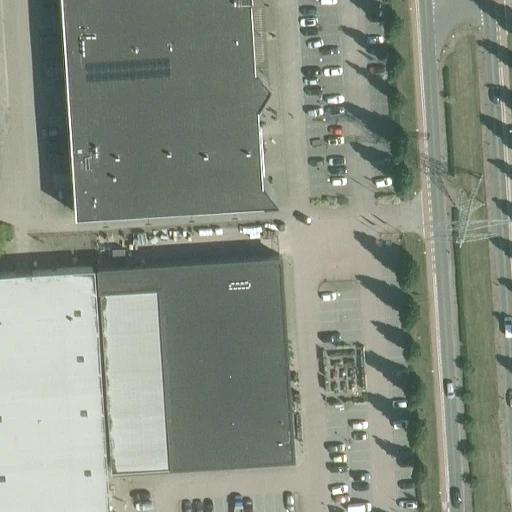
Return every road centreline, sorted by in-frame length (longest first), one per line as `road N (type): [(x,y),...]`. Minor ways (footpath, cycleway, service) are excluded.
road 1 (secondary): [(426,7),(457,511)]
road 2 (secondary): [(511,380),(490,6)]
road 3 (unknown): [(298,221),(266,211),(19,211)]
road 4 (unclassified): [(19,211),(9,0)]
